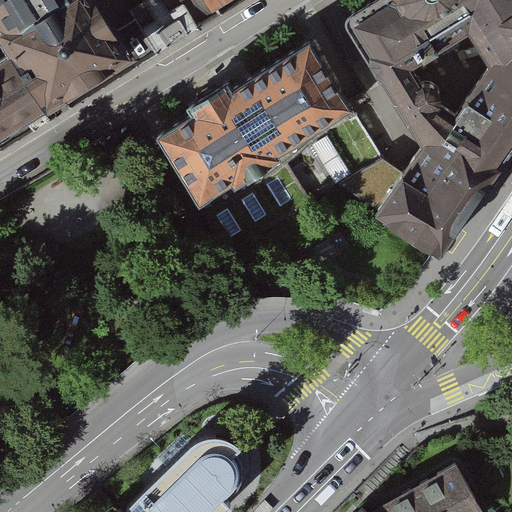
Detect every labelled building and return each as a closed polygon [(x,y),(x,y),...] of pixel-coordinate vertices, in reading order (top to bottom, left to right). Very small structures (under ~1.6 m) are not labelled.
[(0,0),(0,24),(11,42),(48,102),(136,48),(106,0),(0,0)] [(201,0),(213,21),(246,0),(201,0)] [(511,0),(374,0),(341,21),(414,137),(425,154),(446,122),(410,65),(472,26),(491,56),(511,24),(511,0)] [(380,220),(433,256),(492,169),(511,139),(511,24),(491,56),(446,122),(425,154),(380,220)] [(156,125),(203,198),(353,103),(306,30),(156,125)] [(11,42),(0,49),(0,131),(48,102),(11,42)] [(166,442),(103,505),(110,511),(201,511),(222,492),(226,483),(228,478),(231,463),(228,455),(222,444),(207,433),(196,432),(181,434),(166,442)] [(480,511),(454,464),(366,511),(480,511)]
